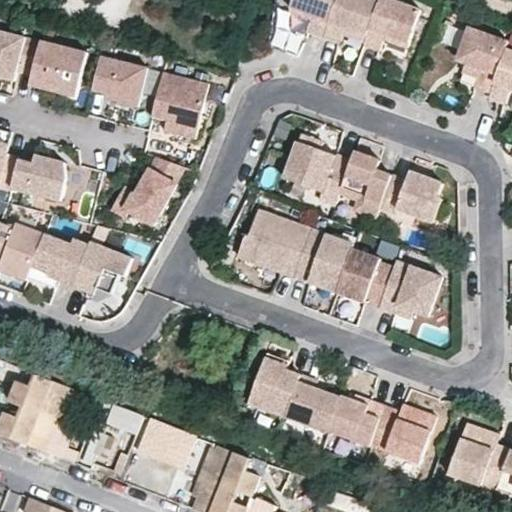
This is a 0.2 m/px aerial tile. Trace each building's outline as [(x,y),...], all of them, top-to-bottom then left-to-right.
[(321,38),(334,0),(290,0),(288,8),(310,15),(307,21),(304,32),(321,38)] [(364,36),(377,0),(376,0),(334,0),(321,38),(338,44),(341,34),(343,28),(364,36)] [(404,47),(417,9),(392,0),(376,0),(377,0),(364,36),(362,42),(361,45),(377,50),(381,39),(383,34),(388,36),(386,41),(404,47)] [(307,21),(310,15),(288,8),(286,14),(307,21)] [(504,48),(507,41),(467,27),(459,52),(464,63),(461,72),(476,77),(473,87),(489,92),(504,48)] [(364,36),(343,28),(341,34),(362,42),(364,36)] [(33,75),(41,40),(0,30),(0,77),(15,81),(17,71),(33,75)] [(76,96),(87,51),(41,40),(33,75),(48,79),(46,89),(76,96)] [(511,89),(511,50),(504,48),(489,92),(487,96),(503,102),(508,88),(511,89)] [(464,63),(459,52),(455,60),(464,63)] [(139,105),(148,66),(102,55),(94,89),(108,93),(107,97),(139,105)] [(207,84),(162,73),(151,118),(170,123),(168,133),(193,139),(207,84)] [(335,204),(350,161),(334,155),(333,158),(318,153),(319,150),(323,139),(301,131),(285,177),(322,190),(319,198),(335,204)] [(6,157),(8,147),(0,145),(0,186),(13,189),(20,161),(6,157)] [(334,155),(319,150),(318,153),(333,158),(334,155)] [(378,209),(391,175),(376,170),(371,168),(374,159),(354,151),(350,161),(335,204),(375,218),(378,209)] [(185,164),(158,154),(140,193),(128,187),(117,210),(132,216),(134,211),(160,223),(180,180),(178,179),(185,164)] [(20,161),(13,189),(63,201),(68,179),(65,163),(37,156),(35,164),(20,161)] [(442,199),(437,197),(442,183),(409,171),(406,180),(391,175),(378,209),(398,216),(400,210),(433,222),(434,222),(442,199)] [(3,190),(1,201),(10,203),(12,193),(3,190)] [(294,277),(311,229),(255,209),(238,257),(280,272),(294,277)] [(47,235),(19,224),(16,232),(6,259),(2,270),(30,281),(31,277),(32,274),(47,235)] [(16,232),(1,226),(0,230),(0,256),(6,259),(16,232)] [(91,244),(49,228),(48,233),(76,244),(73,252),(87,257),(91,244)] [(353,246),(354,244),(311,229),(294,277),(312,284),(319,286),(322,278),(339,285),(353,246)] [(76,244),(48,233),(47,235),(32,274),(51,282),(55,270),(63,273),(61,279),(76,285),(87,257),(73,252),(76,244)] [(87,257),(76,285),(91,290),(100,293),(102,287),(116,293),(124,273),(128,275),(136,256),(93,240),(91,244),(87,257)] [(379,307),(393,267),(379,262),(381,256),(353,246),(339,285),(337,292),(366,303),(379,307)] [(428,316),(442,276),(396,260),(393,267),(379,307),(395,313),(397,305),(412,311),(428,316)] [(55,270),(51,282),(58,287),(61,279),(63,273),(55,270)] [(51,282),(32,274),(31,277),(58,287),(51,282)] [(337,292),(339,285),(322,278),(319,286),(337,292)] [(102,287),(100,293),(91,290),(89,296),(97,299),(116,293),(102,287)] [(410,318),(412,311),(397,305),(395,313),(410,318)] [(287,416),(302,375),(287,370),(290,361),(268,353),(250,403),(287,416)] [(72,387),(36,373),(32,385),(18,379),(10,401),(23,406),(19,416),(6,411),(0,424),(0,432),(29,444),(47,451),(72,387)] [(329,431),(341,397),(316,388),(318,381),(302,375),(287,416),(329,431)] [(369,404),(371,400),(356,394),(354,399),(369,404)] [(371,446),(372,445),(386,405),(371,400),(369,404),(354,399),(342,395),(341,397),(329,431),(371,446)] [(96,426),(90,425),(82,458),(118,467),(133,407),(103,400),(96,426)] [(417,416),(419,409),(404,403),(401,410),(417,416)] [(421,462),(437,415),(419,409),(417,416),(401,410),(386,405),(372,445),(421,462)] [(497,489),(511,449),(497,444),(479,437),(482,428),(467,423),(450,473),(497,489)] [(497,444),(500,434),(482,428),(479,437),(497,444)] [(253,459),(252,459),(217,446),(216,449),(197,498),(192,510),(197,511),(247,511),(249,508),(236,502),(240,492),(254,498),(262,477),(248,471),(253,459)] [(197,498),(216,449),(211,447),(192,496),(197,498)] [(511,448),(511,449),(497,489),(511,494),(511,448)] [(66,511),(51,506),(31,498),(30,497),(24,511),(66,511)]
